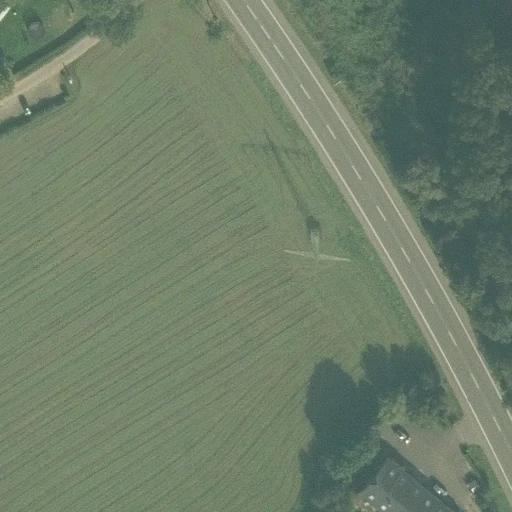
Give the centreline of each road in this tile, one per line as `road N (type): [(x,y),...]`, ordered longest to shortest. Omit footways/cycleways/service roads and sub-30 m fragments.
road 1 (secondary): [(240,0),(309,98),(459,350),(511,458)]
road 2 (unclassified): [(0,95),(134,0)]
